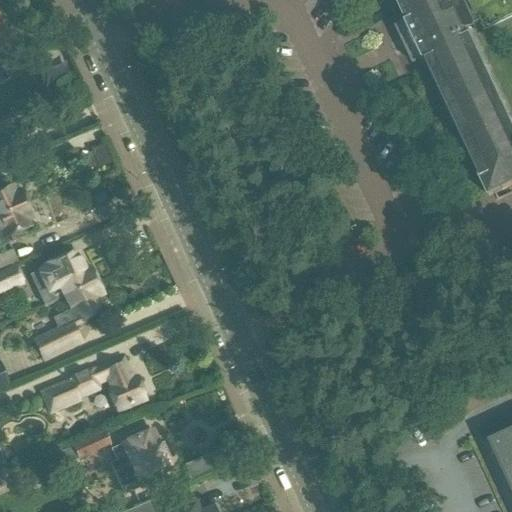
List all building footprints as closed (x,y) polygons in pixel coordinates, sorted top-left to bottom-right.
[(511,0),(397,0),(490,197),(511,186),(511,119),(469,28),(480,23),(484,31),(511,17),(511,0)] [(5,183),(0,185),(0,218),(27,207),(21,192),(17,194),(17,192),(14,193),(12,188),(8,190),(5,183)] [(0,218),(0,248),(28,236),(25,230),(30,227),(28,223),(30,222),(30,221),(33,219),(27,207),(0,218)] [(0,269),(18,262),(13,251),(0,256),(0,269)] [(31,276),(45,306),(65,297),(66,297),(97,284),(96,282),(98,281),(93,270),(86,273),(78,255),(67,260),(66,258),(45,268),(46,269),(31,276)] [(0,274),(0,292),(20,284),(14,269),(0,274)] [(97,284),(66,297),(73,314),(56,321),(61,331),(34,343),(43,361),(79,345),(71,328),(98,315),(95,308),(102,305),(99,298),(102,297),(97,284)] [(134,381),(125,359),(99,370),(94,369),(70,378),(71,380),(44,392),(52,412),(81,400),(80,398),(102,389),(100,383),(107,380),(112,392),(107,394),(116,417),(148,404),(138,380),(134,381)] [(0,389),(9,386),(0,363),(0,389)] [(124,495),(145,486),(148,492),(171,481),(168,475),(172,474),(153,431),(149,433),(146,427),(120,439),(123,446),(112,451),(117,462),(110,465),(124,495)] [(511,431),(489,442),(511,490),(511,431)] [(79,459),(110,445),(105,433),(74,447),(79,459)] [(0,476),(32,464),(30,460),(7,470),(0,451),(0,476)] [(32,464),(0,476),(0,488),(13,483),(16,490),(39,481),(32,464)] [(217,511),(216,508),(213,509),(212,505),(201,509),(198,502),(175,511),(151,511),(148,504),(128,511),(217,511)]
